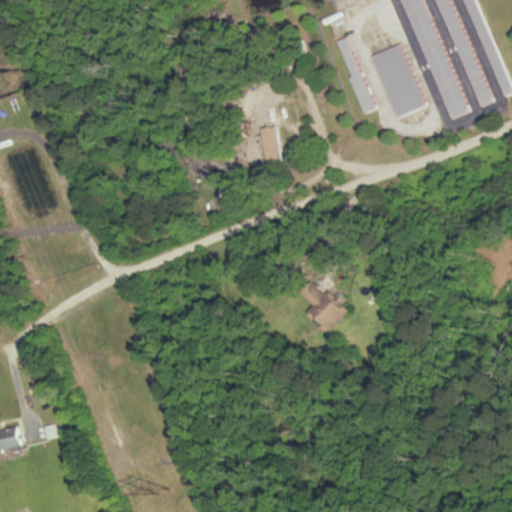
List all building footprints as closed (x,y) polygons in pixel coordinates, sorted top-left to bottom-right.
[(427,0),(406,0),(451,120),(469,113),(427,0)] [(454,0),(439,0),(482,107),(495,102),(454,0)] [(378,109),(349,38),(339,43),(368,113),(378,109)] [(428,107),(404,45),(374,56),(398,118),(428,107)] [(265,128),(268,164),(283,163),(280,127),(265,128)] [(326,294),(313,280),(303,291),(317,305),(312,310),(330,330),(353,307),(333,287),(326,294)] [(0,450),(25,446),(20,425),(0,429),(0,450)]
